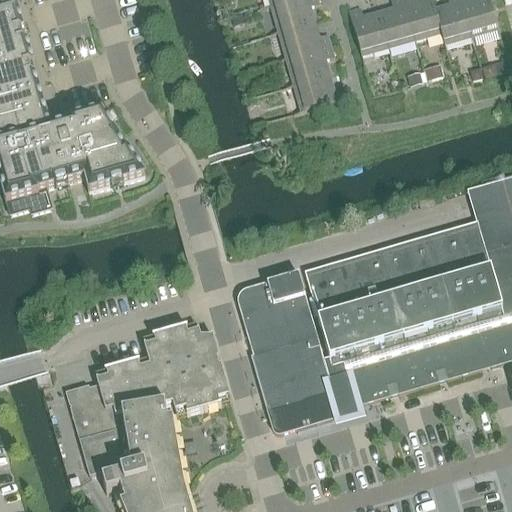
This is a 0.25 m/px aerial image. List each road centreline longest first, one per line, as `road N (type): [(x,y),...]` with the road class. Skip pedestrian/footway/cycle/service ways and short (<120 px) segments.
road 1 (unclassified): [(205,260),(177,161),(126,80),(102,0)]
road 2 (residential): [(212,284),(458,216)]
road 3 (residential): [(0,376),(66,355),(82,338),(216,297)]
road 4 (residential): [(278,511),(216,297)]
